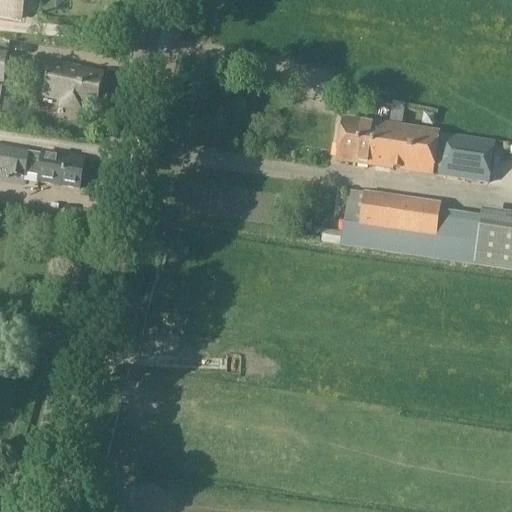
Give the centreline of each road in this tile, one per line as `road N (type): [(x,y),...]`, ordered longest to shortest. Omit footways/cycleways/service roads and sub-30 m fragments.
road 1 (tertiary): [(36,511),(155,0)]
road 2 (track): [(228,365),(69,352)]
